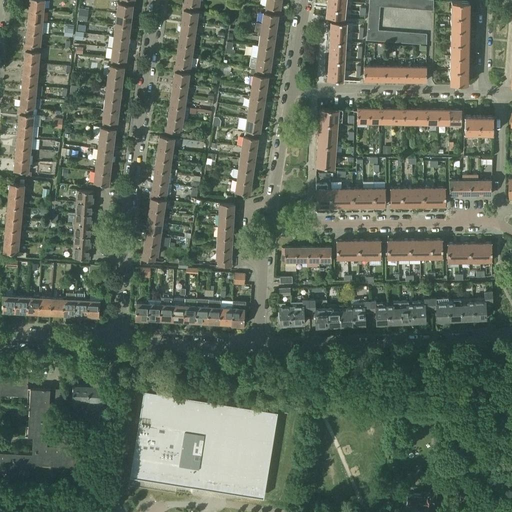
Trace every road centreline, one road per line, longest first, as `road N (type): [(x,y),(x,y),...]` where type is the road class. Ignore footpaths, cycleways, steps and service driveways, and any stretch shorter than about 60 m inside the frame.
road 1 (residential): [(158,0),(122,258),(119,342)]
road 2 (residential): [(259,346),(511,335)]
road 3 (residential): [(270,224),(499,217)]
road 4 (residential): [(482,91),(292,88)]
road 5 (residential): [(119,342),(259,346)]
road 6 (residential): [(292,88),(270,224)]
road 7 (residential): [(270,224),(259,346)]
